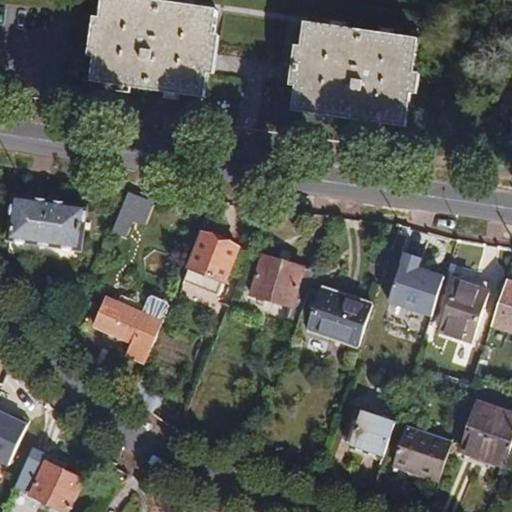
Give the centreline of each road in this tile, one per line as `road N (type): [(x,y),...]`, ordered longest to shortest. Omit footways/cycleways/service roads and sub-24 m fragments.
road 1 (secondary): [(0,133),(511,211)]
road 2 (residential): [(319,511),(157,455),(76,395),(0,320)]
road 3 (unknown): [(0,40),(61,49),(61,142)]
